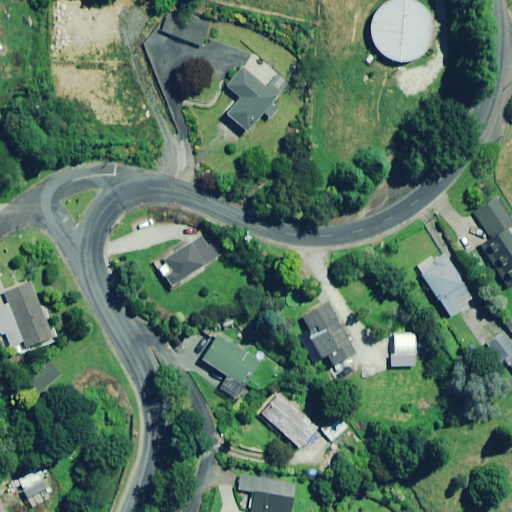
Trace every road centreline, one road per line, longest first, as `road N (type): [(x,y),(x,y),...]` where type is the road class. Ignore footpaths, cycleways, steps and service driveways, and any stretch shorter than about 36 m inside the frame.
road 1 (residential): [(493,58),(473,130),(448,171),(378,226),(335,236),(280,233),(157,188),(132,190)]
road 2 (residential): [(123,349),(151,349),(172,365),(201,424),(202,476),(189,511)]
road 3 (residential): [(123,349),(155,411),(151,454),(130,511)]
